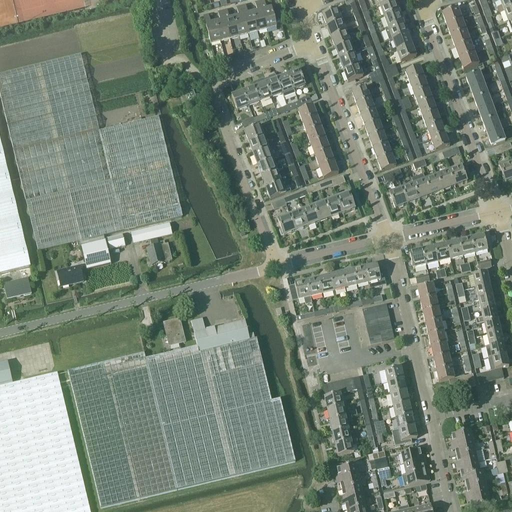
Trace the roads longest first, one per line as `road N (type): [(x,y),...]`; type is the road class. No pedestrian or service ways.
road 1 (unclassified): [(0,333),(276,267)]
road 2 (residential): [(423,2),(496,214)]
road 3 (residential): [(387,239),(314,43)]
road 4 (residential): [(276,267),(213,80)]
road 5 (residential): [(429,417),(387,239)]
